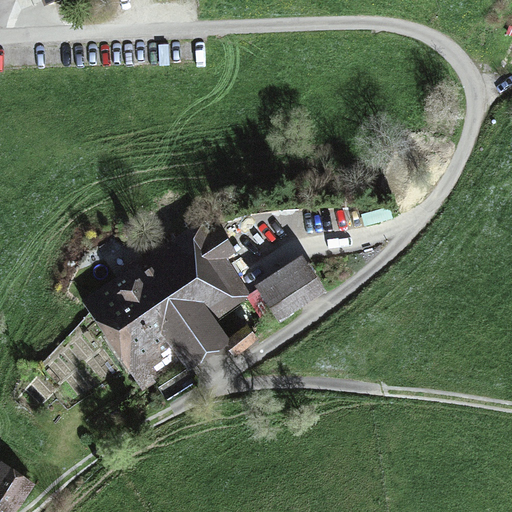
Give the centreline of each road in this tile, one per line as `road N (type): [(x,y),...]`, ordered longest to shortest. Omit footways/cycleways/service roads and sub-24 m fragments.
road 1 (unclassified): [(0,35),(354,22),(418,31),(457,54),(475,102),(468,138),(440,193),(345,291),(206,390)]
road 2 (track): [(28,511),(114,444),(206,390),(321,382),(511,408)]
